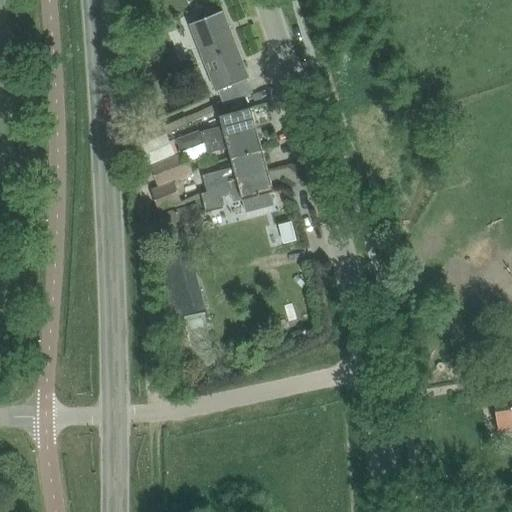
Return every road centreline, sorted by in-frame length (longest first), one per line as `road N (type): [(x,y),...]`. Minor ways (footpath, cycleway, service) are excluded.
road 1 (secondary): [(91,0),(114,413)]
road 2 (unclassified): [(369,370),(345,270),(257,0)]
road 3 (unclassified): [(369,370),(160,412),(114,413)]
road 4 (unclassified): [(382,511),(369,370)]
